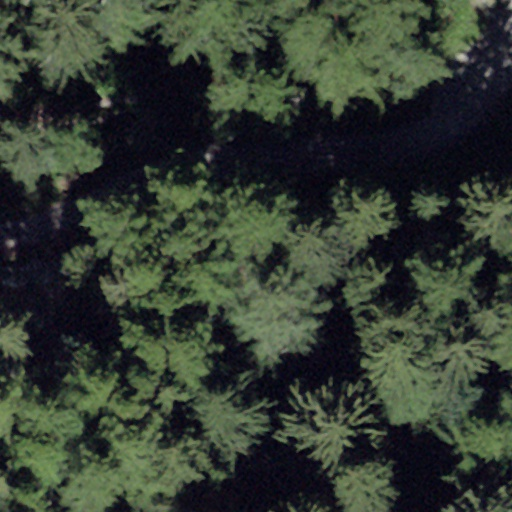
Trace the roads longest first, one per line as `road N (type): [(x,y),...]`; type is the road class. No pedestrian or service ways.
road 1 (track): [(0,196),(401,144),(491,92),(511,50)]
road 2 (track): [(0,50),(308,47),(450,0)]
